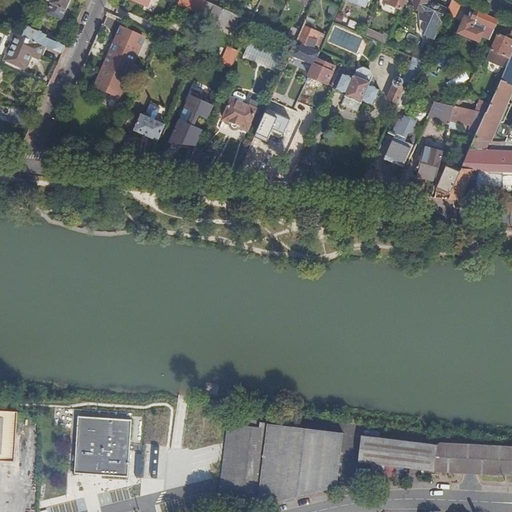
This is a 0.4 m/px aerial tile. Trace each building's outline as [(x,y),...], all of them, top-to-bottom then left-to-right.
[(48,10),(64,17),(71,0),(44,0),(51,4),(48,10)] [(240,17),(220,8),(206,2),(201,0),(181,0),(180,5),(202,15),(202,16),(209,19),(208,21),(213,23),(220,26),(226,28),(226,27),(234,30),(240,17)] [(223,0),(206,0),(206,2),(220,8),(223,0)] [(405,0),(386,0),(385,3),(401,10),(405,0)] [(435,39),(443,22),(441,21),(446,9),(425,0),(416,0),(412,8),(421,12),(420,15),(421,33),(435,39)] [(461,4),(452,0),(447,13),(455,17),(461,4)] [(475,10),(470,8),(466,17),(468,18),(470,12),(473,14),(475,10)] [(62,20),(64,17),(48,10),(46,13),(62,20)] [(499,20),(475,10),(473,14),(470,12),(468,18),(467,22),(469,23),(465,34),(479,41),(481,37),(490,41),(499,20)] [(468,18),(466,17),(465,17),(458,33),(479,42),(479,41),(465,34),(469,23),(467,22),(468,18)] [(320,52),(322,49),(315,46),(317,41),(316,40),(319,34),(314,31),(315,29),(305,25),(299,37),(298,41),(297,42),(302,44),(320,52)] [(44,46),(63,54),(66,47),(48,39),(49,36),(34,29),(34,30),(27,27),(23,36),(44,46)] [(39,58),(44,46),(23,36),(17,34),(6,59),(27,68),(32,55),(39,58)] [(287,49),(253,34),(244,56),(277,71),(287,49)] [(506,57),(511,59),(511,56),(511,37),(511,40),(499,35),(488,60),(502,66),(506,57)] [(106,69),(102,79),(125,90),(131,77),(136,79),(141,67),(133,64),(138,52),(136,52),(136,53),(118,45),(119,44),(117,43),(112,55),(114,56),(112,60),(116,62),(113,68),(108,70),(106,69)] [(317,60),(320,52),(302,44),(301,48),(296,46),(288,63),(294,65),(297,59),(314,66),(313,67),(311,66),(310,67),(307,73),(308,75),(309,76),(309,77),(328,85),(335,69),(335,68),(334,67),(317,60)] [(231,68),(238,51),(228,47),(221,64),(231,68)] [(480,129),(474,142),(490,143),(511,143),(511,128),(504,126),(511,105),(511,100),(510,100),(511,95),(511,56),(511,59),(488,115),(487,114),(475,112),(472,125),(480,129)] [(337,60),(334,67),(335,68),(335,69),(339,71),(343,62),(337,60)] [(347,108),(346,111),(352,114),(353,111),(358,113),(363,101),(374,105),(380,91),(370,86),(373,78),(370,71),(363,69),(358,71),(354,79),(343,75),(337,90),(347,94),(343,106),(347,108)] [(125,90),(102,79),(99,85),(123,95),(125,90)] [(399,104),(406,89),(406,88),(402,86),(403,82),(403,81),(399,79),(396,79),(394,83),(395,84),(389,100),(399,104)] [(123,95),(99,85),(98,88),(122,98),(123,95)] [(403,110),(410,91),(406,89),(399,104),(397,108),(403,110)] [(244,104),(246,99),(235,94),(233,100),(244,104)] [(191,96),(181,121),(182,122),(173,142),(198,145),(205,130),(196,126),(201,114),(210,117),(216,106),(191,96)] [(259,104),(246,99),(244,104),(233,100),(224,120),(248,131),(258,108),(257,108),(259,104)] [(436,102),(429,117),(450,125),(451,122),(455,107),(436,102)] [(0,114),(11,117),(13,109),(0,107),(0,114)] [(471,111),(460,108),(455,107),(451,122),(468,125),(471,111)] [(166,126),(142,116),(136,131),(159,142),(166,126)] [(182,122),(181,121),(172,142),(173,142),(182,122)] [(395,138),(385,160),(404,169),(413,147),(395,138)] [(452,195),(449,200),(460,200),(473,170),(477,171),(476,173),(479,174),(477,189),(501,191),(504,172),(511,172),(511,152),(486,151),(490,143),(474,142),(461,173),(452,195)] [(117,143),(108,163),(124,165),(122,150),(123,146),(117,143)] [(417,177),(436,181),(443,153),(424,148),(417,177)] [(112,152),(106,150),(103,156),(109,159),(112,152)] [(196,150),(187,172),(199,173),(207,155),(196,150)] [(448,164),(444,172),(454,176),(456,171),(458,168),(448,164)] [(297,168),(290,184),(301,186),(306,174),(304,169),(297,166),(297,168)] [(282,168),(275,182),(283,183),(290,184),(297,168),(290,167),(282,168)] [(443,176),(437,189),(452,195),(461,173),(456,171),(454,176),(444,172),(443,176)] [(369,173),(361,192),(373,193),(380,178),(369,173)] [(0,462),(16,463),(19,415),(8,414),(0,413),(0,462)] [(133,422),(80,419),(75,477),(129,481),(133,422)] [(308,500),(336,495),(342,436),(270,429),(269,435),(232,429),(223,503),(257,506),(265,508),(308,500)] [(434,473),(437,447),(362,438),(360,464),(434,473)] [(511,448),(437,445),(437,447),(434,473),(511,476),(511,448)]
